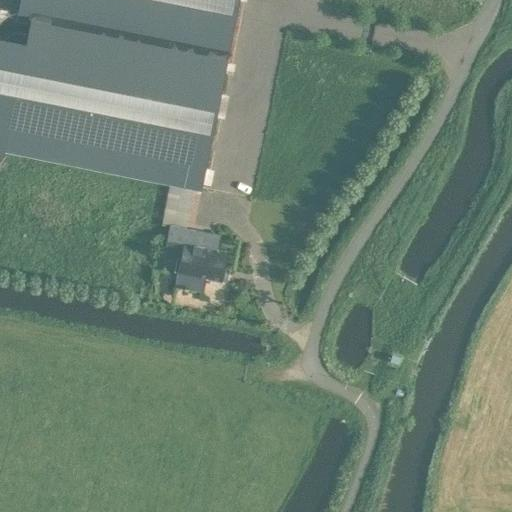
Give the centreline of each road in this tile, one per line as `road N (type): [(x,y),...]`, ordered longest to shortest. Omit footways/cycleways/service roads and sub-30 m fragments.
road 1 (unclassified): [(494,0),(426,142),(341,268),(314,331),(317,373)]
road 2 (track): [(317,373),(195,365),(0,322)]
